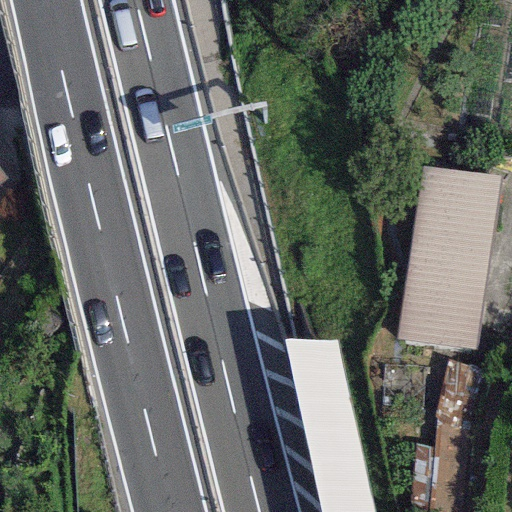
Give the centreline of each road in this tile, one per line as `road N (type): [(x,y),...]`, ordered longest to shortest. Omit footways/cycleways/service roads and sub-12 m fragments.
road 1 (motorway): [(255,511),(132,0)]
road 2 (unclassified): [(0,59),(122,0)]
